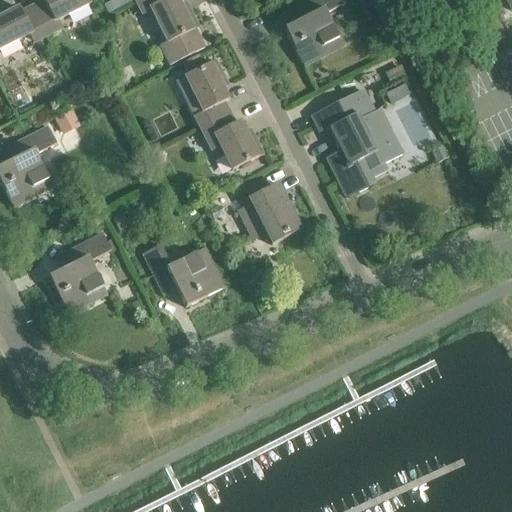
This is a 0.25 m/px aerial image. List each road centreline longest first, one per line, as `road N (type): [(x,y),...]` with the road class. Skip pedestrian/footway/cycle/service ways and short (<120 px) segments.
road 1 (residential): [(373,295),(160,384),(79,387),(32,354),(0,295)]
road 2 (residential): [(373,295),(223,0)]
road 3 (residential): [(373,295),(511,235)]
road 4 (unknown): [(479,107),(511,226)]
